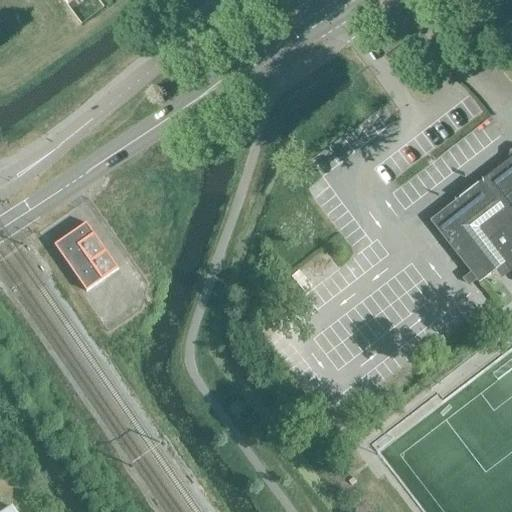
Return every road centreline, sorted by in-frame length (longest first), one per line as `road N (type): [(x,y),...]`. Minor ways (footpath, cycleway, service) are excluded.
road 1 (secondary): [(0,228),(200,97)]
road 2 (secondary): [(200,97),(216,96),(342,16)]
road 3 (secondary): [(324,0),(248,50),(200,97)]
